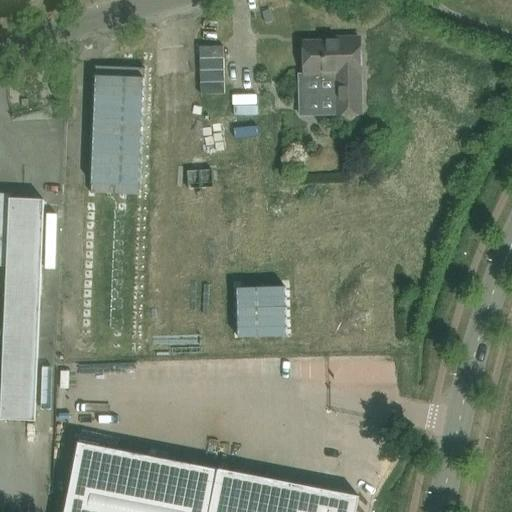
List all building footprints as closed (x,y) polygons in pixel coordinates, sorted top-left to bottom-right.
[(304,42),(304,75),(298,75),(299,98),(336,97),(337,114),(361,114),(359,38),(334,38),(334,42),(304,42)] [(99,201),(94,328),(125,329),(124,342),(142,343),(153,63),(154,50),(136,50),(136,63),(104,61),(99,188),(130,189),(130,202),(99,201)] [(455,102),(395,112),(405,176),(437,171),(437,177),(454,174),(452,160),(464,158),(455,102)] [(0,266),(7,267),(1,420),(35,421),(44,201),(10,199),(10,195),(0,194),(0,266)] [(191,340),(178,341),(178,358),(360,352),(373,351),(373,334),(360,334),(359,303),(281,306),(282,337),(269,337),(268,306),(190,309),(191,340)] [(354,385),(355,375),(321,374),(321,384),(354,385)] [(210,511),(219,470),(78,443),(64,511),(210,511)] [(356,511),(359,497),(219,470),(210,511),(356,511)]
